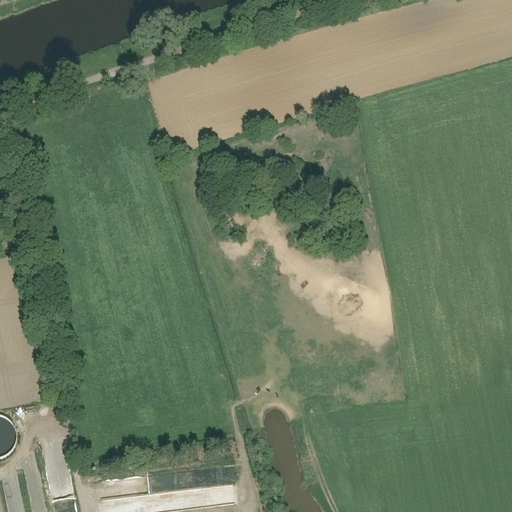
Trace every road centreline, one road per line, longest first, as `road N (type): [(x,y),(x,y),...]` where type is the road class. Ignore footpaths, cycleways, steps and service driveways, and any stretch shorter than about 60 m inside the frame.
road 1 (track): [(81,511),(11,105)]
road 2 (track): [(372,0),(136,62),(0,109)]
